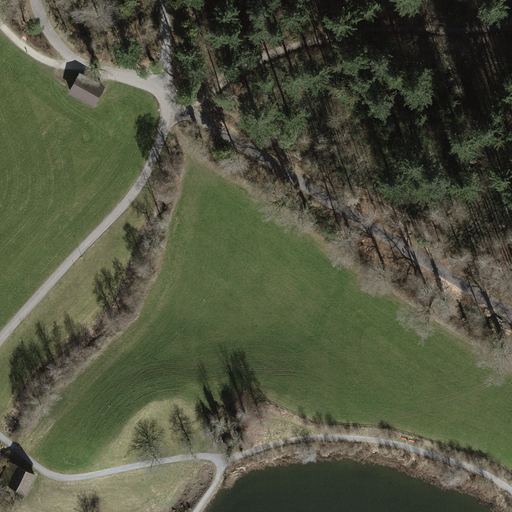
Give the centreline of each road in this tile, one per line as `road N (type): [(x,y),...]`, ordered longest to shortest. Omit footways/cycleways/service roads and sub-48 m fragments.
road 1 (track): [(511,313),(189,110)]
road 2 (unclassified): [(0,337),(139,184),(168,96)]
road 3 (track): [(225,460),(176,458),(62,478),(0,435)]
